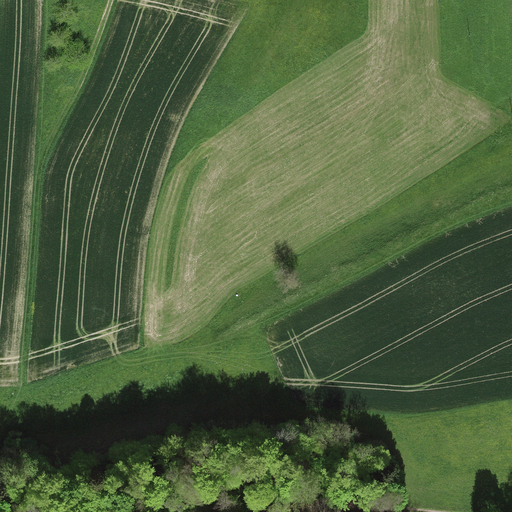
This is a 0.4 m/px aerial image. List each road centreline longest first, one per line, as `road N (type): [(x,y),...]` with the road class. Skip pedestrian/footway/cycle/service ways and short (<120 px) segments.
road 1 (track): [(114,0),(45,160),(22,383)]
road 2 (track): [(424,511),(355,505),(297,511)]
